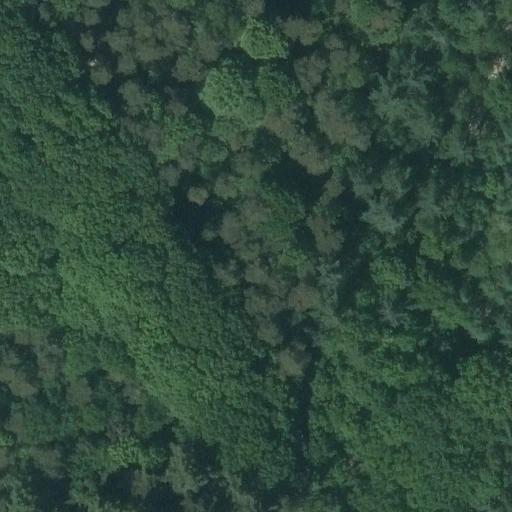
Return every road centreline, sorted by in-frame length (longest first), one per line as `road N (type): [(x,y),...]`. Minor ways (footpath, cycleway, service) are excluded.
road 1 (track): [(304,511),(0,45)]
road 2 (track): [(510,0),(420,210),(380,343)]
road 3 (track): [(380,343),(334,511)]
road 4 (track): [(511,353),(380,343)]
